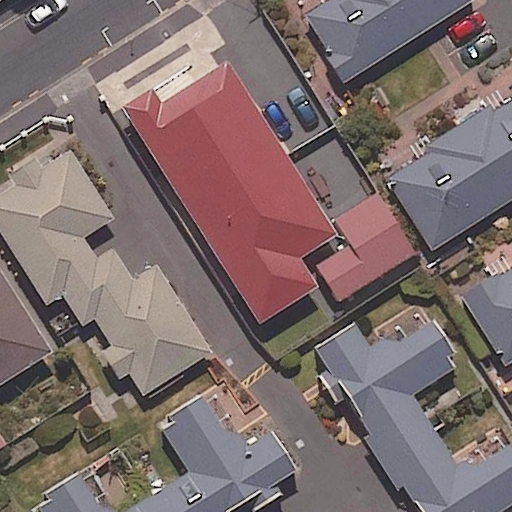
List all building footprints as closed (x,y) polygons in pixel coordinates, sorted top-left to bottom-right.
[(468,0),(316,0),(302,9),(345,78),(468,0)] [(335,231),(224,58),(152,105),(144,93),(121,107),(258,320),(315,283),(298,255),(335,231)] [(511,195),(511,91),(384,172),(432,247),(511,195)] [(112,215),(65,144),(0,186),(0,232),(45,302),(69,287),(139,395),(210,348),(154,263),(132,278),(113,250),(97,261),(81,236),(112,215)] [(413,251),(374,192),(333,219),(348,242),(314,265),(338,301),(413,251)] [(511,357),(511,259),(460,292),(505,363),(511,357)] [(0,378),(49,348),(0,271),(0,378)] [(459,362),(428,310),(367,345),(352,320),(313,343),(396,484),(402,481),(420,511),(493,511),(511,501),(511,441),(509,436),(456,467),(411,390),(459,362)] [(237,511),(249,505),(252,509),(282,490),(279,486),(299,474),(270,428),(241,446),(206,390),(156,420),(188,471),(122,511),(109,511),(82,469),(33,499),(41,511),(237,511)]
